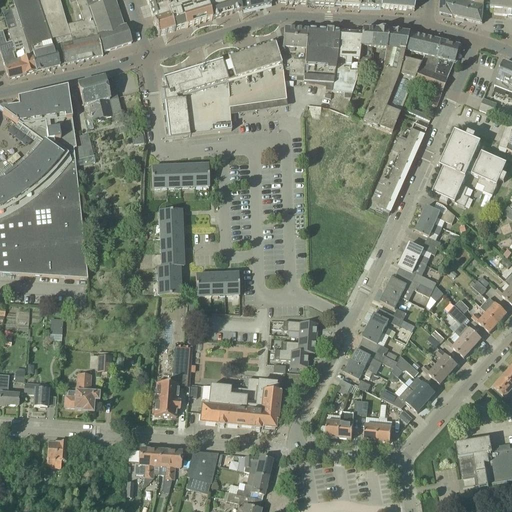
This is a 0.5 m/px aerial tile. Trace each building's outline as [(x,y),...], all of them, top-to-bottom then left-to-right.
[(15,10),(36,73),(60,67),(55,53),(37,0),(19,0),(13,2),(15,10)] [(92,19),(85,0),(84,0),(75,0),(77,2),(77,3),(83,22),(67,26),(59,0),(37,0),(52,41),(53,41),(56,52),(55,53),(60,67),(102,57),(98,38),(92,19)] [(113,1),(112,0),(85,0),(88,10),(89,9),(104,53),(131,44),(125,27),(123,27),(115,0),(113,1)] [(238,0),(145,0),(148,7),(150,15),(151,15),(152,19),(155,19),(156,23),(155,23),(153,23),(158,38),(159,37),(165,35),(165,36),(166,35),(172,33),(174,33),(174,32),(185,29),(186,29),(187,29),(192,27),(193,27),(198,25),(198,26),(199,25),(204,23),(204,24),(205,23),(210,22),(211,21),(220,18),(220,19),(222,18),(221,18),(225,17),(226,17),(227,16),(231,15),(233,15),(232,15),(242,12),(238,0)] [(269,0),(238,0),(242,12),(271,6),(269,0)] [(306,0),(306,5),(359,9),(360,9),(359,0),(306,0)] [(359,0),(360,9),(366,9),(366,8),(373,8),(373,9),(374,9),(374,8),(379,8),(379,9),(380,9),(380,0),(359,0)] [(380,0),(380,9),(407,11),(414,12),(414,8),(414,0),(380,0)] [(440,0),(440,16),(441,16),(442,15),(451,17),(451,18),(453,0),(440,0)] [(465,21),(469,4),(470,1),(465,0),(464,0),(453,0),(451,18),(453,19),(453,18),(465,21)] [(482,25),(484,0),(469,0),(470,1),(469,4),(465,21),(482,25)] [(511,0),(491,0),(491,1),(490,10),(495,11),(494,16),(511,17),(511,0)] [(0,54),(4,66),(8,80),(25,76),(36,73),(15,10),(11,11),(16,29),(8,31),(11,43),(6,44),(2,33),(0,33),(0,54)] [(274,44),(283,72),(289,72),(289,78),(296,78),(296,82),(303,83),(307,32),(284,30),(283,42),(281,42),(274,44)] [(377,32),(362,31),(362,32),(361,35),(360,49),(358,70),(369,72),(371,53),(375,54),(378,31),(377,31),(377,32)] [(383,71),(393,33),(388,33),(388,32),(378,31),(375,54),(379,55),(377,70),(383,71)] [(338,34),(307,32),(303,83),(303,84),(325,89),(325,93),(331,93),(337,59),(338,34)] [(411,85),(420,65),(410,63),(411,55),(423,58),(424,57),(436,59),(439,42),(408,35),(393,33),(383,71),(362,124),(376,130),(376,129),(391,135),(403,106),(411,85)] [(350,100),(356,80),(358,70),(360,49),(361,35),(338,34),(337,59),(331,93),(344,94),(344,100),(350,100)] [(420,65),(411,85),(416,87),(431,92),(426,106),(436,109),(440,96),(441,96),(447,79),(453,65),(454,65),(458,47),(439,42),(436,59),(424,57),(423,58),(420,65)] [(229,110),(286,102),(283,72),(274,44),(220,61),(228,84),(229,110)] [(166,141),(183,139),(190,138),(190,137),(231,132),(229,110),(228,84),(220,61),(162,79),(166,91),(160,92),(166,141)] [(511,94),(511,66),(504,63),(494,88),(511,94)] [(105,87),(104,79),(77,86),(82,107),(83,108),(96,105),(98,105),(98,104),(109,102),(108,101),(117,99),(113,83),(112,84),(113,85),(105,87)] [(0,275),(87,281),(80,212),(85,211),(82,191),(78,192),(75,168),(95,164),(94,160),(75,165),(74,162),(93,157),(93,156),(75,159),(70,160),(68,151),(76,150),(67,89),(66,89),(66,91),(53,94),(53,92),(52,93),(52,94),(39,97),(39,96),(38,96),(38,97),(25,100),(25,99),(23,99),(24,103),(17,104),(18,108),(7,110),(7,111),(4,114),(3,113),(2,114),(17,125),(18,124),(22,127),(21,128),(22,128),(29,133),(28,133),(29,134),(30,133),(36,138),(35,138),(36,139),(37,138),(43,144),(45,145),(36,155),(35,154),(36,156),(27,165),(26,164),(25,164),(26,166),(16,174),(15,173),(16,175),(5,182),(4,181),(5,183),(0,185),(0,275)] [(121,116),(117,99),(108,101),(109,102),(98,104),(98,105),(96,105),(83,108),(82,107),(81,108),(82,108),(82,109),(83,108),(86,120),(84,121),(86,132),(93,130),(92,123),(121,116)] [(492,117),(497,106),(484,101),(479,112),(492,117)] [(321,109),(307,107),(306,119),(316,120),(320,121),(321,109)] [(499,148),(507,151),(511,136),(511,125),(507,124),(499,148)] [(423,129),(414,125),(410,134),(405,145),(397,142),(392,154),(399,157),(393,170),(406,176),(425,133),(426,133),(428,129),(424,127),(423,129)] [(443,169),(443,170),(432,195),(442,199),(440,203),(447,206),(449,202),(465,209),(469,199),(464,197),(468,189),(463,187),(468,175),(480,180),(477,185),(485,188),(483,193),(493,197),(500,182),(504,184),(507,176),(503,174),(507,165),(482,154),(478,163),(474,162),(482,145),(474,141),(476,137),(468,134),(466,138),(455,133),(444,157),(449,159),(444,170),(443,169)] [(143,135),(131,136),(132,150),(144,149),(143,135)] [(70,160),(75,159),(93,156),(88,136),(79,138),(81,147),(81,148),(77,149),(76,150),(68,151),(70,160)] [(209,189),(208,167),(201,167),(201,168),(195,168),(195,167),(187,168),(187,169),(181,169),(181,168),(173,168),(173,169),(167,169),(159,169),(159,170),(153,170),(153,169),(151,169),(152,191),(175,190),(175,188),(180,188),(180,190),(189,190),(188,187),(194,187),(194,190),(203,189),(202,187),(208,187),(208,189),(209,189)] [(389,215),(406,176),(393,170),(388,183),(380,180),(375,193),(382,196),(376,209),(389,215)] [(421,220),(435,226),(438,220),(445,223),(452,226),(455,219),(447,212),(443,216),(441,214),(426,207),(421,220)] [(180,220),(180,214),(181,214),(181,212),(167,213),(159,213),(161,269),(157,269),(158,298),(180,297),(180,290),(179,290),(179,284),(180,284),(179,276),(178,271),(179,270),(179,269),(183,269),(183,262),(182,262),(182,256),(183,256),(182,248),(181,248),(181,242),(182,242),(182,234),(181,234),(181,228),(182,228),(181,220),(180,220)] [(438,238),(442,230),(435,226),(421,220),(415,233),(428,239),(425,244),(438,251),(441,245),(436,242),(438,237),(438,238)] [(503,237),(511,233),(511,225),(501,229),(503,237)] [(449,236),(448,243),(456,244),(458,237),(449,236)] [(435,257),(438,251),(425,244),(422,251),(431,255),(431,256),(435,257)] [(430,261),(419,256),(422,251),(410,245),(404,257),(426,267),(430,261)] [(507,260),(511,255),(508,252),(503,257),(507,260)] [(416,268),(426,267),(404,257),(398,268),(413,275),(416,268)] [(508,270),(511,266),(505,259),(501,263),(508,270)] [(239,297),(238,275),(231,276),(231,277),(225,277),(225,276),(217,276),(217,277),(211,277),(211,276),(203,277),(203,278),(198,278),(198,277),(195,277),(196,299),(239,297)] [(412,282),(433,293),(435,289),(436,285),(416,275),(412,282)] [(411,298),(404,294),(407,288),(393,280),(387,292),(401,299),(408,303),(411,298)] [(485,290),(475,281),(472,283),(475,286),(472,289),(474,290),(479,294),(482,297),(487,291),(485,290)] [(433,293),(412,282),(409,289),(414,292),(429,299),(433,293)] [(431,298),(437,304),(444,296),(436,288),(431,298)] [(511,289),(510,289),(505,294),(499,289),(496,293),(511,307),(511,289)] [(395,311),(401,299),(387,292),(381,304),(395,311)] [(498,326),(507,316),(489,300),(486,304),(480,309),(487,315),(498,326)] [(455,308),(463,316),(469,310),(462,303),(460,304),(459,303),(455,308)] [(468,321),(463,316),(455,308),(447,315),(461,328),(455,335),(461,340),(473,351),(481,341),(464,325),(468,321)] [(405,323),(403,322),(407,316),(398,311),(394,318),(405,323)] [(498,326),(487,315),(481,321),(475,315),(472,319),(489,335),(498,326)] [(392,332),(386,329),(388,324),(389,323),(375,316),(369,328),(383,335),(389,338),(392,332)] [(394,318),(392,317),(389,323),(388,324),(399,329),(401,326),(403,327),(405,323),(394,318)] [(302,341),(319,342),(320,327),(287,324),(286,334),(303,335),(302,341)] [(61,343),(62,328),(60,328),(51,327),(49,342),(61,343)] [(377,346),(383,335),(369,328),(363,339),(377,346)] [(440,345),(444,341),(435,333),(431,337),(440,345)] [(12,335),(2,334),(1,342),(10,344),(12,335)] [(473,351),(461,340),(456,346),(450,340),(446,344),(464,360),(473,351)] [(311,356),(311,357),(317,357),(319,342),(302,341),(302,346),(285,345),(284,353),(311,356)] [(157,383),(154,418),(176,420),(176,412),(179,412),(180,404),(177,404),(179,387),(185,388),(185,389),(189,389),(192,348),(175,347),(172,384),(157,383)] [(376,354),(385,358),(388,353),(389,351),(380,347),(376,354)] [(449,377),(457,367),(440,351),(436,355),(442,361),(437,367),(449,377)] [(376,369),(375,369),(378,363),(373,361),(370,360),(371,359),(357,352),(351,363),(373,374),(376,369)] [(311,356),(284,353),(278,353),(277,362),(294,364),(293,370),(310,371),(311,357),(311,356)] [(396,368),(397,364),(394,363),(385,358),(376,354),(373,361),(378,363),(394,371),(396,368)] [(111,375),(111,359),(97,358),(97,374),(111,375)] [(397,364),(396,368),(399,370),(403,374),(406,373),(414,379),(418,374),(413,370),(404,361),(401,358),(397,364)] [(373,374),(351,363),(345,375),(359,382),(362,376),(370,380),(373,374)] [(285,368),(276,367),(273,367),(273,374),(275,375),(285,375),(285,368)] [(449,377),(437,367),(432,372),(426,367),(422,371),(440,387),(449,377)] [(511,387),(511,369),(502,379),(511,387)] [(18,407),(18,396),(6,395),(7,385),(1,385),(1,377),(0,376),(0,407),(6,408),(6,406),(9,407),(15,408),(15,407),(18,407)] [(65,399),(64,410),(75,410),(75,411),(82,412),(82,413),(92,414),(93,401),(98,402),(98,395),(88,394),(89,377),(78,376),(76,393),(67,393),(67,399),(65,399)] [(426,405),(435,395),(417,379),(409,389),(426,405)] [(505,399),(511,391),(511,387),(502,379),(493,389),(505,399)] [(279,389),(279,388),(275,388),(276,385),(274,385),(274,384),(259,383),(259,382),(257,380),(248,380),(247,390),(210,387),(208,401),(204,401),(203,409),(202,408),(200,425),(218,426),(218,427),(224,428),(224,427),(254,430),(254,431),(259,431),(262,431),(262,430),(274,431),(275,424),(276,424),(279,394),(277,394),(277,389),(279,389)] [(349,393),(352,387),(341,382),(338,388),(349,393)] [(367,394),(370,388),(371,387),(361,382),(358,390),(367,394)] [(47,409),(48,392),(34,390),(35,386),(24,385),(24,396),(34,397),(33,408),(40,409),(40,410),(45,410),(45,409),(47,409)] [(191,388),(190,398),(198,399),(199,389),(191,388)] [(417,415),(426,405),(409,389),(399,400),(410,410),(411,409),(417,415)] [(393,407),(398,398),(384,391),(380,400),(393,407)] [(360,417),(362,403),(355,403),(354,416),(342,414),(342,417),(341,417),(339,440),(352,441),(354,419),(354,416),(360,417)] [(407,426),(412,420),(403,413),(399,418),(407,426)] [(341,418),(329,417),(328,419),(327,419),(326,439),(339,440),(341,417),(341,418)] [(390,445),(392,429),(387,428),(387,422),(379,421),(379,427),(377,444),(390,445)] [(377,444),(379,427),(365,426),(364,442),(377,444)] [(511,450),(492,454),(490,440),(456,446),(462,480),(471,478),(471,481),(475,484),(478,483),(479,490),(489,488),(488,486),(511,482),(511,450)] [(65,464),(66,446),(55,445),(55,446),(47,446),(46,462),(47,462),(46,469),(60,470),(61,463),(65,464)] [(148,480),(150,452),(139,451),(138,467),(135,466),(135,476),(143,477),(142,480),(148,480)] [(158,477),(160,452),(150,452),(148,480),(153,481),(153,477),(158,477)] [(169,482),(171,453),(160,452),(158,477),(159,477),(159,478),(163,479),(163,481),(169,482)] [(180,470),(181,454),(171,453),(169,482),(174,482),(175,470),(180,470)] [(211,486),(215,467),(218,456),(192,454),(190,465),(187,479),(189,480),(210,486),(211,486)] [(272,462),(259,459),(245,458),(245,459),(244,469),(243,474),(249,475),(256,477),(268,480),(272,462)] [(27,480),(40,481),(40,472),(28,471),(27,480)] [(264,497),(268,480),(256,477),(253,488),(245,486),(244,493),(237,491),(236,497),(250,500),(251,495),(264,497)] [(207,497),(210,486),(189,480),(186,491),(207,497)] [(260,511),(258,511),(260,502),(250,500),(236,497),(228,495),(226,503),(226,504),(238,506),(236,511),(260,511)]
